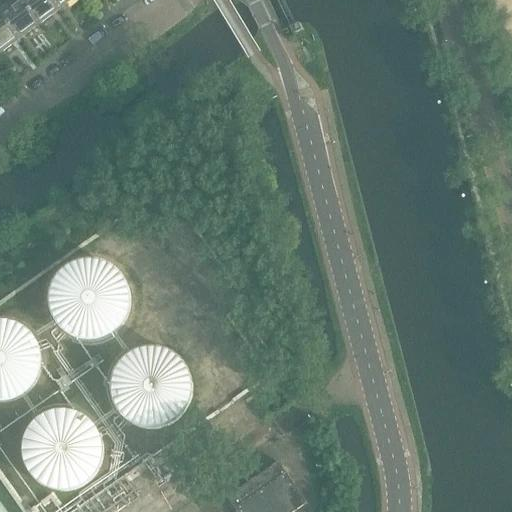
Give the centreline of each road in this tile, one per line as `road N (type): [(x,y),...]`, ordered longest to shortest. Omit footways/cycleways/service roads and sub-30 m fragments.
road 1 (tertiary): [(401,511),(335,227),(285,67),(252,0)]
road 2 (unclassified): [(511,209),(447,0)]
road 3 (residential): [(0,130),(174,0)]
